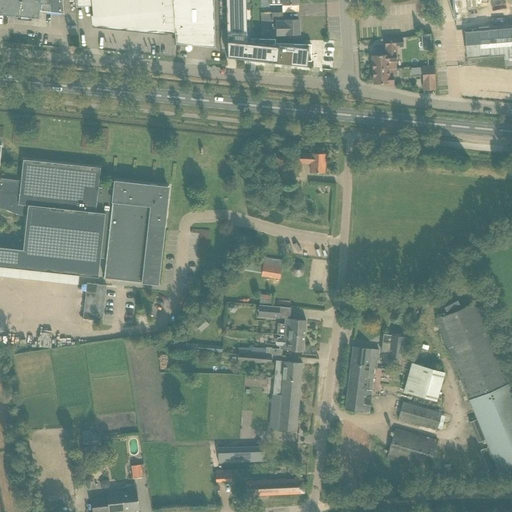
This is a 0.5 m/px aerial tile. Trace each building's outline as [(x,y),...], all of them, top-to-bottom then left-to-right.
[(0,0),(0,14),(38,18),(39,11),(63,14),(62,0),(0,0)] [(90,0),(93,25),(174,33),(171,0),(90,0)] [(213,0),(171,0),(174,33),(175,43),(214,47),(213,0)] [(245,0),(225,0),(227,57),(229,57),(244,59),(244,60),(306,66),(307,61),(311,61),(311,60),(310,60),(310,52),(311,52),(311,44),(275,45),(275,39),(247,38),(245,0)] [(285,12),(271,12),(271,21),(276,21),(276,35),(299,34),(298,19),(285,20),(285,12)] [(511,28),(466,32),(468,57),(468,58),(505,55),(506,67),(511,66),(511,28)] [(423,34),(423,49),(432,49),(433,34),(423,34)] [(396,68),(395,55),(397,55),(396,48),(403,47),(402,38),(384,39),(385,48),(385,55),(381,55),(371,56),(372,70),(396,69),(396,68)] [(422,67),(423,90),(435,89),(434,66),(422,67)] [(396,69),(372,70),(373,84),(393,83),(393,78),(396,78),(396,69)] [(0,266),(1,267),(98,277),(100,258),(105,259),(103,277),(102,279),(144,283),(144,282),(143,282),(149,225),(163,226),(165,226),(169,186),(113,180),(113,185),(112,189),(98,187),(98,183),(100,168),(23,159),(20,181),(0,178),(0,156),(1,145),(0,144),(0,266)] [(310,172),(314,172),(324,172),(325,154),(292,153),(291,163),(310,164),(310,172)] [(274,157),(276,178),(289,177),(287,155),(274,157)] [(279,278),(281,266),(263,263),(261,275),(279,278)] [(82,319),(93,320),(97,284),(86,283),(82,319)] [(425,299),(425,292),(370,292),(370,305),(395,305),(395,299),(425,299)] [(230,304),(228,307),(229,312),(234,312),(237,309),(235,304),(230,304)] [(277,324),(276,334),(304,337),(306,320),(305,320),(290,319),(289,319),(290,308),(259,305),(258,317),(284,319),(284,324),(277,324)] [(511,396),(473,305),(435,320),(476,420),(469,423),(477,443),(484,440),(487,447),(480,450),(490,475),(497,472),(499,478),(511,473),(511,396)] [(199,314),(192,320),(195,324),(200,330),(210,321),(202,312),(200,314),(200,315),(199,314)] [(304,337),(276,334),(276,335),(281,335),(280,338),(278,338),(276,340),(275,345),(277,347),(279,347),(279,349),(303,352),(304,337)] [(388,351),(388,359),(401,361),(405,337),(392,335),(391,343),(382,341),(381,350),(388,351)] [(353,346),(350,364),(376,367),(378,349),(353,346)] [(251,354),(238,352),(238,360),(270,363),(271,355),(251,353),(251,354)] [(275,360),(275,369),(278,369),(277,378),(278,378),(300,380),(302,363),(292,362),(275,360)] [(403,392),(436,402),(444,373),(411,363),(403,392)] [(376,367),(350,364),(345,410),(369,413),(374,367),(376,367)] [(271,408),(269,428),(286,430),(296,431),(299,397),(300,380),(278,378),(277,386),(273,386),(272,394),(280,395),(279,409),(271,408)] [(241,401),(186,403),(187,422),(242,419),(241,401)] [(397,420),(436,431),(437,428),(441,430),(444,418),(441,417),(441,413),(402,402),(397,420)] [(361,427),(344,435),(348,443),(365,435),(361,427)] [(386,458),(429,470),(437,441),(395,429),(386,458)] [(82,436),(83,444),(99,442),(99,435),(82,436)] [(154,446),(156,459),(176,455),(173,442),(154,446)] [(359,443),(342,451),(346,459),(363,451),(359,443)] [(89,467),(88,446),(81,447),(82,468),(89,467)] [(239,448),(217,449),(218,462),(239,462),(250,461),(264,461),(263,448),(249,448),(239,448)] [(357,459),(340,467),(344,475),(361,467),(357,459)] [(131,466),(133,478),(141,477),(140,465),(131,466)] [(390,466),(381,470),(384,477),(389,488),(398,484),(393,473),(390,466)] [(375,467),(367,471),(370,478),(369,478),(374,489),(383,485),(378,474),(375,467)] [(215,471),(216,482),(232,481),(231,470),(215,471)] [(350,476),(339,481),(343,490),(353,485),(360,482),(356,473),(350,476)] [(246,481),(246,496),(304,494),(302,479),(292,480),(246,481)] [(102,482),(100,484),(100,488),(103,490),(106,490),(108,487),(108,483),(105,481),(102,482)] [(91,499),(91,511),(115,511),(139,510),(136,484),(125,485),(126,491),(106,493),(107,497),(91,499)]
